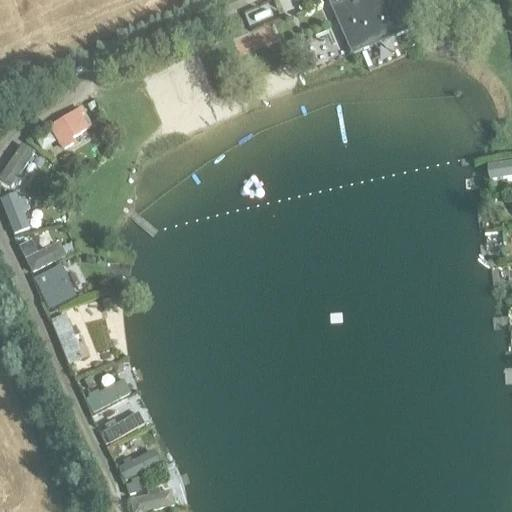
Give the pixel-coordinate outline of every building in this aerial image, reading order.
[(327,0),(352,56),(412,30),(399,0),(327,0)] [(372,69),(410,53),(404,38),(365,54),(372,69)] [(80,119),(85,116),(81,109),(48,129),(63,154),(76,146),(72,141),(88,131),(80,119)] [(22,147),(0,179),(0,189),(5,193),(9,188),(12,190),(15,185),(20,188),(26,179),(21,176),(35,155),(22,147)] [(491,182),(511,178),(511,163),(488,167),(491,182)] [(25,200),(19,202),(16,195),(0,201),(15,235),(31,230),(24,214),(29,212),(25,200)] [(32,244),(20,250),(33,276),(66,260),(60,246),(38,256),(32,244)] [(61,271),(36,282),(50,311),(75,300),(61,271)] [(77,329),(72,331),(66,317),(51,323),(69,368),(84,362),(75,339),(80,337),(77,329)] [(88,398),(89,400),(96,414),(132,398),(125,383),(98,395),(98,394),(88,398)] [(102,437),(108,448),(144,428),(138,417),(118,428),(115,423),(105,429),(108,434),(102,437)] [(123,463),(124,467),(118,470),(125,484),(160,468),(154,453),(132,463),(131,460),(123,463)] [(129,503),(131,511),(163,511),(176,509),(172,493),(161,496),(160,491),(147,493),(148,499),(129,503)]
